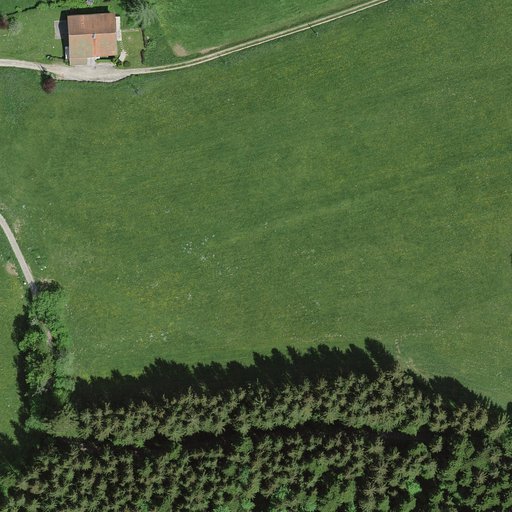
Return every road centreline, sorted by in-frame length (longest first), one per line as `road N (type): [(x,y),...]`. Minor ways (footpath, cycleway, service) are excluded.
road 1 (unclassified): [(0,215),(56,351),(57,413),(67,438),(135,452),(345,426),(439,428),(511,446)]
road 2 (track): [(144,71),(379,0)]
